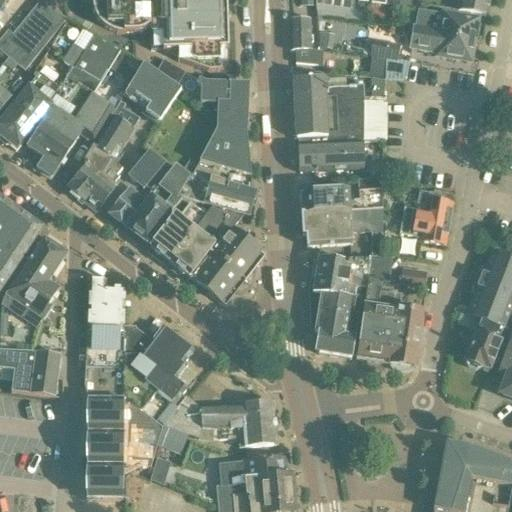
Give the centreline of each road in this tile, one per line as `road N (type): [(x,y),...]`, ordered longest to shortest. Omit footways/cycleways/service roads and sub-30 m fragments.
road 1 (residential): [(417,403),(429,383),(438,304),(464,242),(511,0)]
road 2 (primary): [(284,279),(267,0)]
road 3 (residential): [(211,333),(78,234)]
road 4 (residential): [(67,511),(73,359)]
road 5 (residential): [(73,359),(78,234)]
